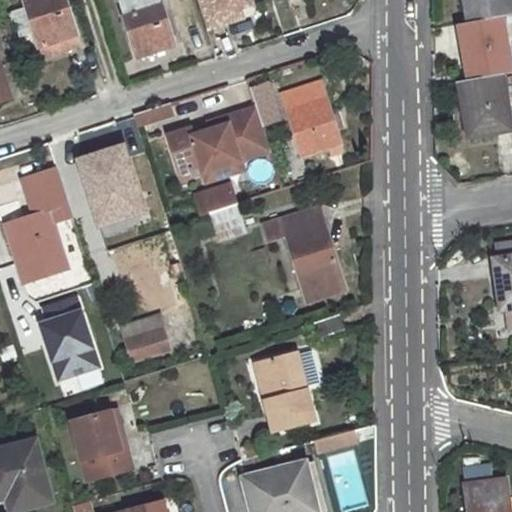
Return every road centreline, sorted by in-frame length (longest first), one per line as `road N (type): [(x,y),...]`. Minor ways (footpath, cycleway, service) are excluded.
road 1 (residential): [(0,135),(399,14)]
road 2 (unclassified): [(404,215),(399,14)]
road 3 (unclassified): [(405,405),(404,215)]
